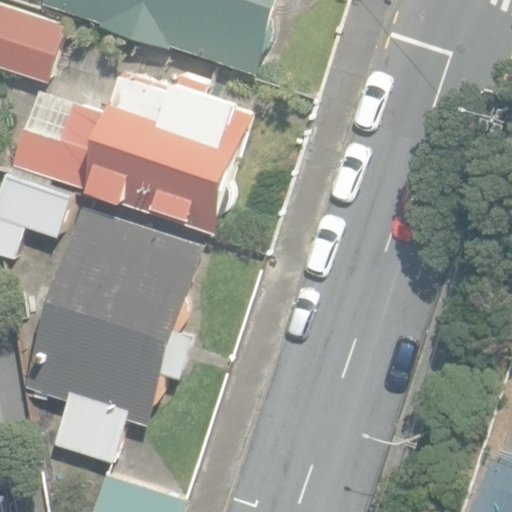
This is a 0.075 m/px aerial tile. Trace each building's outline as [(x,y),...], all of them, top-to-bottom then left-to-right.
[(178,41),(267,69),(289,0),(54,0),(112,18),(110,23),(177,44),(178,41)] [(0,54),(47,71),(61,33),(0,11),(0,54)] [(35,121),(22,161),(229,230),(270,104),(256,99),(261,85),(193,63),(190,74),(135,56),(119,105),(85,94),(72,133),(35,121)] [(34,221),(66,232),(80,194),(18,172),(4,210),(5,210),(24,217),(34,221)] [(63,437),(121,456),(135,414),(157,421),(174,370),(188,374),(202,332),(186,327),(214,242),(92,202),(34,381),(77,395),(63,437)] [(9,249),(23,254),(34,221),(5,211),(3,214),(9,249)] [(100,511),(191,511),(197,495),(115,467),(115,469),(100,511)]
